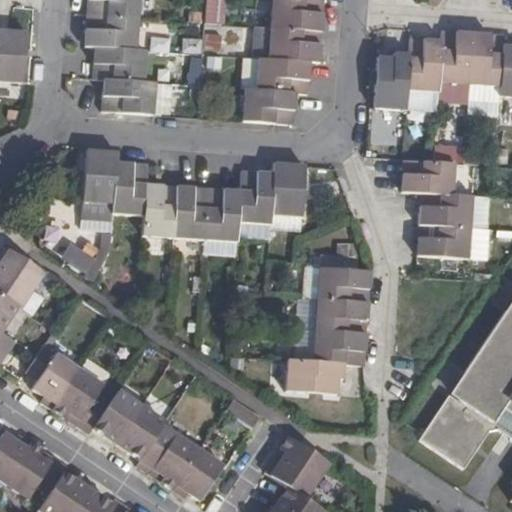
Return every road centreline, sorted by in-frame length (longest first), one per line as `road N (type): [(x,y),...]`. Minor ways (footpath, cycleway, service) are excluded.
road 1 (residential): [(50,130),(346,150)]
road 2 (residential): [(346,150),(390,276),(385,392)]
road 3 (residential): [(0,403),(159,511)]
road 4 (residential): [(356,8),(511,18)]
road 5 (residential): [(346,150),(356,8)]
road 6 (residential): [(59,0),(50,130)]
